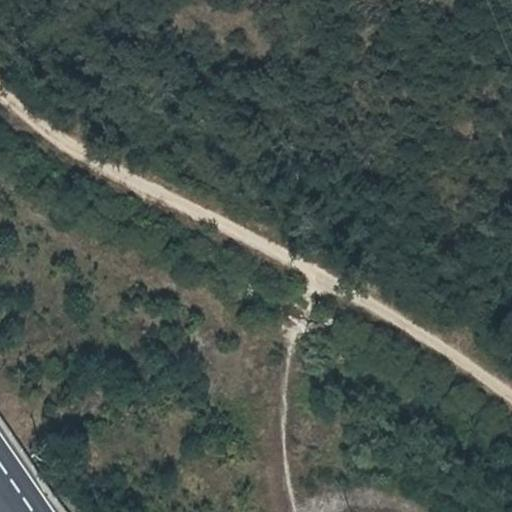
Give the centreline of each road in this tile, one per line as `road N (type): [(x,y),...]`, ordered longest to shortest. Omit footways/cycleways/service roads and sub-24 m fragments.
road 1 (track): [(511,401),(344,289),(47,131),(0,89)]
road 2 (track): [(292,511),(280,423),(287,345),(318,275)]
